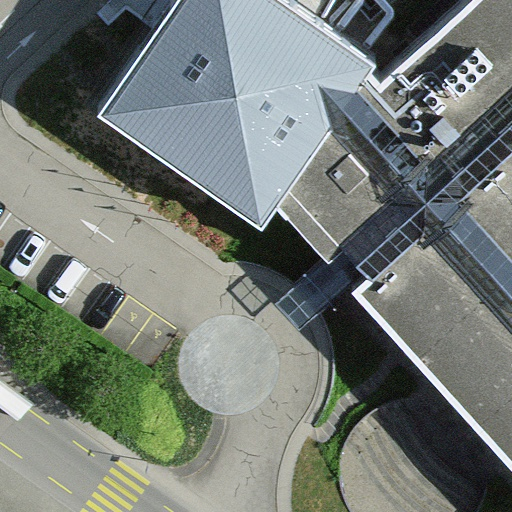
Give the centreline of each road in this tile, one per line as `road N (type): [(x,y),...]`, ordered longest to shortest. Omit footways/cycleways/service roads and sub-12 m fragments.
road 1 (unknown): [(274,511),(310,436),(311,413),(297,390),(0,151)]
road 2 (residential): [(139,511),(0,411)]
